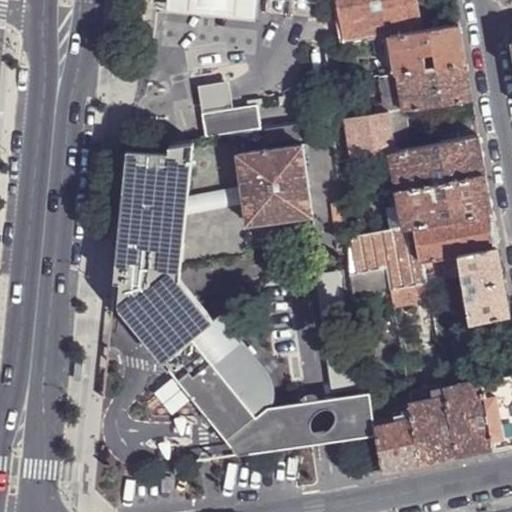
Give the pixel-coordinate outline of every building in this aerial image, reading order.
[(168,0),(168,11),(211,15),(255,19),(257,0),(168,0)] [(393,34),(423,29),(418,0),(340,0),(347,42),(373,37),(393,34)] [(464,42),(460,23),(423,29),(393,34),(399,71),(467,60),(464,42)] [(399,71),(393,34),(373,37),(379,75),(384,74),(399,71)] [(399,71),(405,108),(473,97),(469,73),(467,60),(399,71)] [(377,101),(378,113),(390,110),(405,108),(399,71),(384,74),(379,75),(384,99),(377,101)] [(202,100),(204,113),(236,107),(234,94),(231,80),(199,85),(202,100)] [(208,138),(265,130),(260,103),(236,107),(204,113),(208,138)] [(390,110),(397,150),(411,147),(405,108),(390,110)] [(332,119),(334,128),(349,125),(354,149),(338,153),(339,162),(350,159),(375,154),(392,151),(397,150),(390,110),(378,113),(332,119)] [(449,125),(451,139),(480,133),(477,119),(449,125)] [(392,151),(399,188),(486,170),(483,151),(480,133),(451,139),(411,147),(397,150),(392,151)] [(253,231),(252,224),(241,154),(238,134),(208,138),(171,144),(170,150),(129,147),(117,275),(124,276),(123,288),(122,298),(123,304),(126,310),(165,358),(214,317),(187,281),(189,264),(191,240),(253,231)] [(306,144),(241,154),(252,224),(317,214),(306,144)] [(375,154),(381,192),(399,188),(392,151),(375,154)] [(339,162),(345,199),(356,197),(353,182),(355,182),(352,168),(351,168),(350,159),(339,162)] [(399,188),(404,223),(417,221),(493,207),(490,188),(486,170),(399,188)] [(381,192),(388,226),(404,223),(399,188),(381,192)] [(345,201),(347,211),(359,209),(356,197),(345,199),(345,201)] [(334,203),(340,237),(351,236),(351,233),(347,211),(345,201),(334,203)] [(462,251),(500,244),(496,224),(493,207),(417,221),(423,258),(426,258),(462,251)] [(253,231),(191,240),(189,264),(256,254),(253,235),(319,225),(317,214),(252,224),(253,231)] [(352,264),(352,271),(389,265),(423,258),(417,221),(404,223),(388,226),(351,233),(351,236),(352,264)] [(504,270),(500,244),(462,251),(466,274),(474,318),(511,310),(504,270)] [(429,280),(466,274),(462,251),(426,258),(429,280)] [(392,287),(429,281),(429,280),(426,258),(423,258),(389,265),(392,284),(392,287)] [(352,271),(355,291),(392,284),(389,265),(352,271)] [(346,271),(323,274),(338,394),(361,391),(346,271)] [(295,279),(270,282),(279,357),(292,356),(295,380),(307,378),(295,279)] [(419,299),(432,297),(429,281),(392,287),(395,304),(419,299)] [(425,331),(437,329),(432,297),(419,299),(425,331)] [(236,446),(242,453),(284,447),(265,423),(258,415),(265,409),(269,405),(272,400),(274,391),(274,384),(272,379),(269,373),(221,315),(214,317),(165,358),(178,374),(213,417),(236,446)] [(511,371),(484,377),(495,446),(505,444),(511,442),(511,371)] [(167,383),(158,390),(192,434),(200,428),(213,417),(178,374),(167,383)] [(495,446),(484,377),(447,384),(448,392),(459,453),(475,450),(495,446)] [(284,403),(269,405),(265,409),(258,415),(265,423),(284,447),(327,440),(367,435),(361,392),(323,398),(284,403)] [(442,457),(459,453),(448,392),(411,400),(414,414),(421,462),(442,457)] [(403,465),(421,462),(414,414),(377,422),(379,433),(385,469),(403,465)]
